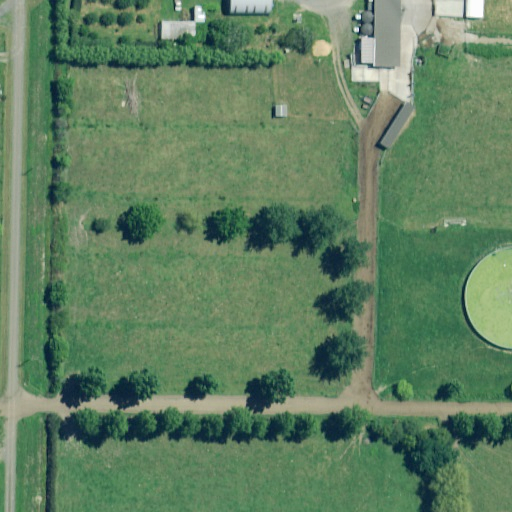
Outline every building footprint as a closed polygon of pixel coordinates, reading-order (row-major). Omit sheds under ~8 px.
[(267,14),(267,0),(227,0),(227,13),(267,14)] [(398,0),(367,0),(367,1),(376,2),(374,36),(397,37),(398,0)] [(481,0),(465,0),(465,18),(481,18),(481,0)] [(204,8),(193,8),(193,22),(204,22),(204,8)] [(194,23),(160,22),(160,40),(197,40),(197,30),(193,30),(194,23)]
